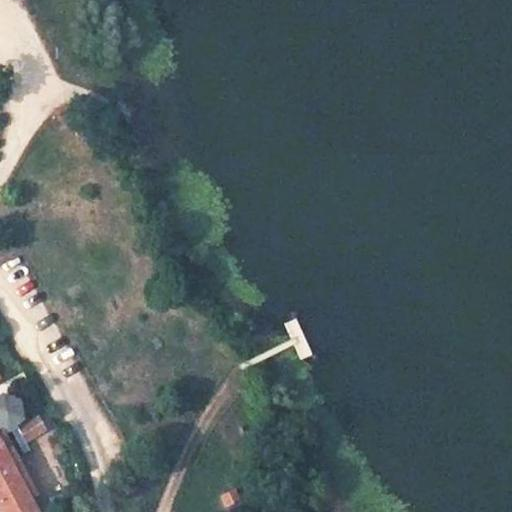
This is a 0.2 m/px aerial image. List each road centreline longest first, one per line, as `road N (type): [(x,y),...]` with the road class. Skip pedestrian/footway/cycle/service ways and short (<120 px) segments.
road 1 (residential): [(101,511),(87,436),(0,296)]
road 2 (residential): [(0,171),(28,109),(23,76),(0,32)]
